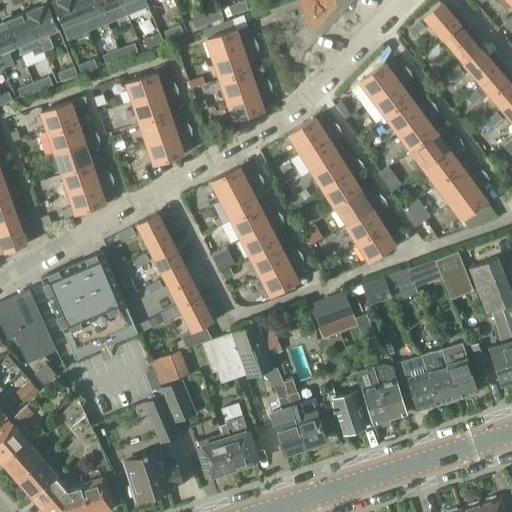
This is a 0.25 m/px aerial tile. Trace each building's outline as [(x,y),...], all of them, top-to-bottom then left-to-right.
[(52,0),(68,38),(88,30),(77,0),(52,0)] [(77,0),(88,30),(108,22),(99,0),(77,0)] [(99,0),(108,22),(128,14),(122,0),(99,0)] [(122,0),(128,14),(148,6),(145,0),(122,0)] [(248,8),(244,0),(243,0),(229,6),(232,14),(248,8)] [(511,0),(479,0),(482,3),(484,0),(497,0),(506,8),(511,2),(511,0)] [(441,1),(425,14),(444,37),(445,39),(461,25),(441,1)] [(29,9),(45,50),(54,47),(48,32),(58,28),(48,2),(29,9)] [(229,6),(224,8),(227,16),(232,14),(229,6)] [(9,17),(20,44),(29,41),(34,55),(45,50),(29,9),(9,17)] [(220,9),(205,15),(208,24),(223,18),(220,9)] [(208,24),(205,15),(189,21),(192,30),(208,24)] [(0,20),(0,52),(5,66),(14,63),(8,48),(20,44),(9,17),(0,20)] [(416,37),(425,29),(419,23),(410,31),(416,37)] [(180,24),(164,31),(167,40),(183,33),(180,24)] [(461,25),(445,39),(453,49),(465,62),(481,48),(461,25)] [(206,38),(213,60),(258,44),(257,43),(254,37),(241,42),(236,28),(206,38)] [(160,33),(139,41),(143,50),(163,41),(160,33)] [(134,42),(119,48),(122,57),(137,51),(134,42)] [(438,43),(428,51),(428,52),(434,58),(444,49),(438,43)] [(213,60),(220,80),(250,69),(246,55),(259,51),(258,44),(213,60)] [(387,44),(356,76),(359,80),(360,79),(368,73),(383,62),(384,62),(392,49),(387,44)] [(106,63),(122,57),(119,48),(103,54),(106,63)] [(481,48),(465,62),(483,84),(483,85),(499,71),(481,48)] [(94,58),(78,64),(81,73),(97,67),(94,58)] [(360,79),(373,97),(410,70),(403,65),(392,73),(384,62),(383,62),(368,73),(360,79)] [(447,74),(454,82),(464,73),(458,65),(447,74)] [(58,72),(61,81),(78,74),(74,66),(58,72)] [(250,69),(220,80),(227,101),(272,85),(268,77),(254,81),(250,69)] [(373,97),(385,114),(409,96),(402,86),(412,78),(410,70),(373,97)] [(134,102),(178,88),(174,81),(160,86),(155,71),(127,81),(134,102)] [(511,85),(499,71),(483,85),(489,92),(503,108),(511,99),(511,85)] [(49,75),(34,82),(37,90),(53,84),(49,75)] [(37,90),(34,82),(18,88),(21,96),(37,90)] [(273,92),(272,85),(227,101),(234,121),(264,111),(260,96),(273,92)] [(178,94),(178,88),(134,102),(141,124),(170,115),(165,99),(178,94)] [(477,89),(467,97),(473,105),(484,96),(477,89)] [(9,91),(0,94),(0,104),(12,100),(9,91)] [(48,131),(77,121),(72,107),(85,102),(85,95),(41,110),(48,131)] [(409,96),(385,114),(398,132),(435,105),(428,100),(418,108),(409,96)] [(344,98),(338,103),(338,104),(347,116),(354,111),(344,98)] [(511,99),(503,108),(511,119),(511,99)] [(438,112),(435,105),(398,132),(411,149),(435,131),(427,120),(438,112)] [(492,128),(503,119),(496,111),(486,120),(492,128)] [(174,126),(170,115),(141,124),(147,142),(192,128),(187,121),(174,126)] [(290,132),(302,152),(340,127),(335,122),(323,129),(315,116),(290,132)] [(77,121),(48,131),(55,151),(99,136),(94,129),(81,133),(77,121)] [(313,170),(338,154),(330,141),(342,134),(340,127),(302,152),(313,170)] [(192,135),(192,128),(147,142),(155,164),(184,154),(179,140),(192,135)] [(372,128),(365,133),(370,141),(377,135),(372,128)] [(411,149),(423,166),(460,139),(453,134),(442,142),(435,131),(411,149)] [(122,133),(112,136),(118,152),(127,149),(122,133)] [(99,136),(55,151),(62,172),(91,162),(86,148),(99,144),(99,136)] [(463,147),(460,139),(423,166),(436,184),(460,166),(452,154),(463,147)] [(345,165),(338,154),(313,170),(324,188),(363,164),(363,163),(358,158),(345,165)] [(69,192),(113,177),(108,170),(95,175),(91,162),(62,172),(69,192)] [(365,170),(363,164),(324,188),(336,208),(362,192),(353,178),(365,170)] [(221,200),(263,179),(258,173),(246,179),(239,165),(210,180),(221,200)] [(460,166),(436,184),(449,201),(486,174),(479,169),(468,177),(460,166)] [(486,174),(449,201),(469,229),(499,218),(478,190),(488,183),(486,174)] [(281,176),(276,179),(282,188),(291,182),(288,177),(281,176)] [(113,177),(69,192),(74,205),(61,209),(65,218),(105,204),(100,189),(113,185),(113,177)] [(221,200),(231,219),(260,205),(253,192),(265,186),(263,179),(221,200)] [(398,179),(388,186),(392,191),(402,184),(398,179)] [(0,221),(16,216),(5,188),(0,189),(0,221)] [(300,192),(286,200),(290,207),(305,199),(300,192)] [(369,202),(362,192),(336,208),(347,224),(385,200),(381,195),(369,202)] [(418,197),(402,209),(414,227),(431,215),(418,197)] [(388,207),(385,200),(347,224),(359,243),(384,227),(376,214),(388,207)] [(243,238),(283,217),(278,211),(266,217),(260,205),(231,219),(237,232),(239,231),(243,238)] [(157,212),(138,222),(139,224),(152,249),(171,239),(157,212)] [(49,214),(43,217),(41,217),(44,225),(52,223),(49,214)] [(0,252),(26,243),(16,216),(0,221),(0,234),(1,237),(0,237),(0,252)] [(222,216),(214,220),(217,226),(225,222),(222,216)] [(243,238),(252,257),(279,244),(272,230),(284,224),(283,217),(243,238)] [(131,227),(120,233),(124,242),(136,236),(131,227)] [(392,239),(384,227),(359,243),(369,261),(409,237),(404,232),(392,239)] [(171,239),(152,249),(156,258),(158,261),(165,276),(185,266),(171,239)] [(262,276),(302,255),(297,249),(285,255),(279,244),(252,257),(262,276)] [(227,250),(215,256),(222,271),(230,267),(235,265),(227,250)] [(472,288),(457,250),(435,259),(451,296),(472,288)] [(97,349),(138,332),(136,326),(104,251),(41,277),(75,358),(81,356),(97,349)] [(144,253),(133,259),(134,260),(137,267),(149,262),(144,253)] [(304,262),(302,255),(262,276),(272,295),(298,281),(292,269),(304,262)] [(503,305),(511,334),(511,291),(497,255),(470,266),(487,311),(492,309),(503,305)] [(411,268),(409,268),(414,282),(415,285),(428,280),(422,264),(415,266),(411,268)] [(185,266),(165,276),(179,303),(198,293),(185,266)] [(230,267),(221,272),(225,280),(234,275),(230,267)] [(401,271),(386,276),(386,277),(387,278),(391,290),(414,282),(409,268),(407,269),(401,271)] [(386,278),(363,286),(370,303),(392,295),(386,278)] [(158,279),(146,285),(151,294),(160,290),(162,288),(158,279)] [(15,334),(28,362),(56,349),(29,287),(0,300),(0,321),(7,338),(15,334)] [(179,303),(172,306),(177,316),(184,313),(193,329),(181,336),(183,339),(176,342),(180,350),(181,350),(202,342),(212,339),(205,324),(212,321),(198,293),(179,303)] [(332,300),(329,301),(337,320),(353,313),(345,294),(332,300)] [(329,301),(312,307),(320,326),(337,320),(329,301)] [(511,334),(503,305),(492,309),(503,344),(491,347),(502,383),(511,380),(511,334)] [(161,312),(150,317),(154,325),(165,320),(161,312)] [(355,317),(363,338),(374,334),(367,312),(355,317)] [(258,322),(233,331),(247,374),(248,377),(275,368),(258,322)] [(273,328),(263,332),(272,355),(282,350),(273,328)] [(212,339),(202,342),(202,343),(212,372),(216,370),(221,383),(247,374),(233,331),(232,332),(212,339)] [(383,339),(389,354),(400,349),(394,334),(383,339)] [(462,342),(443,348),(443,349),(449,365),(459,397),(477,391),(462,344),(462,342)] [(431,351),(422,354),(424,361),(428,372),(438,403),(459,397),(449,365),(443,349),(443,348),(431,351)] [(180,350),(151,360),(158,379),(160,384),(189,373),(181,350),(180,350)] [(422,354),(401,361),(406,377),(407,377),(418,410),(438,403),(428,372),(424,361),(422,354)] [(340,360),(339,365),(343,368),(347,367),(349,362),(345,359),(340,360)] [(285,362),(278,364),(281,373),(288,371),(285,362)] [(46,383),(57,374),(48,363),(37,373),(46,383)] [(383,363),(374,366),(391,418),(406,414),(391,365),(383,363)] [(365,369),(357,372),(362,389),(374,424),(380,422),(382,425),(388,423),(389,419),(391,418),(374,366),(365,369)] [(22,371),(18,374),(27,385),(31,381),(22,371)] [(179,380),(159,388),(161,394),(162,394),(171,416),(171,417),(173,423),(194,414),(179,380)] [(299,393),(294,380),(286,382),(291,396),(294,405),(308,445),(326,439),(319,415),(321,414),(315,396),(302,400),(300,392),(299,393)] [(25,401),(39,389),(32,381),(31,381),(27,385),(18,392),(25,401)] [(283,408),(272,412),(285,452),(308,445),(294,405),(291,396),(286,382),(277,385),(281,398),(280,398),(283,408)] [(9,384),(0,391),(0,399),(0,400),(13,389),(9,384)] [(339,392),(329,395),(336,417),(339,416),(344,433),(374,424),(362,389),(354,392),(354,391),(340,396),(339,392)] [(162,394),(161,394),(144,402),(154,424),(171,417),(171,416),(162,394)] [(75,402),(61,416),(79,436),(84,441),(86,443),(98,440),(79,399),(75,402)] [(33,402),(18,416),(23,422),(38,408),(33,402)] [(218,425),(221,433),(223,432),(225,438),(235,468),(258,461),(239,402),(220,407),(225,423),(218,425)] [(9,421),(0,428),(0,459),(1,461),(25,440),(9,421)] [(51,429),(46,423),(33,434),(38,440),(51,429)] [(235,468),(225,438),(223,432),(221,433),(198,440),(200,446),(209,477),(235,468)] [(79,436),(67,447),(73,454),(74,455),(84,441),(79,436)] [(25,440),(1,461),(17,479),(41,458),(25,440)] [(84,441),(74,455),(80,458),(83,457),(93,453),(101,450),(98,440),(86,443),(84,441)] [(162,465),(158,451),(123,462),(135,501),(170,490),(169,488),(183,483),(178,466),(175,466),(174,462),(162,465)] [(41,458),(17,479),(32,497),(57,477),(41,458)] [(79,478),(79,479),(89,511),(97,511),(113,507),(116,506),(105,473),(104,470),(100,472),(98,467),(81,473),(79,478)] [(57,477),(32,497),(45,511),(89,511),(79,479),(63,484),(57,477)] [(506,511),(501,497),(482,503),(485,511),(511,511),(509,511),(506,511)] [(485,511),(482,503),(460,510),(461,511),(485,511)]
